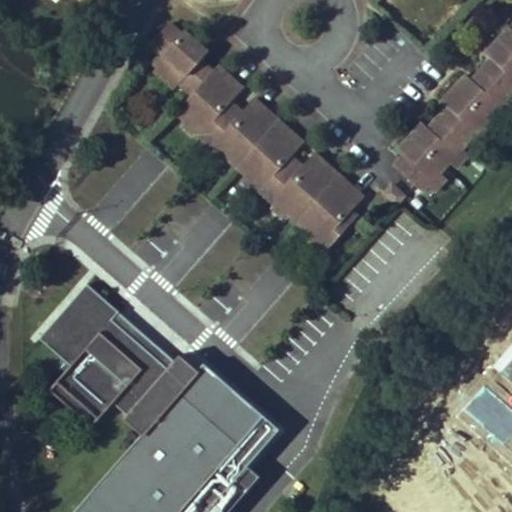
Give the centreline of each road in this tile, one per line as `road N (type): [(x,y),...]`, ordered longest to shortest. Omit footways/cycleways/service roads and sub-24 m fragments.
road 1 (residential): [(31,175),(297,397)]
road 2 (unclassified): [(132,0),(31,175)]
